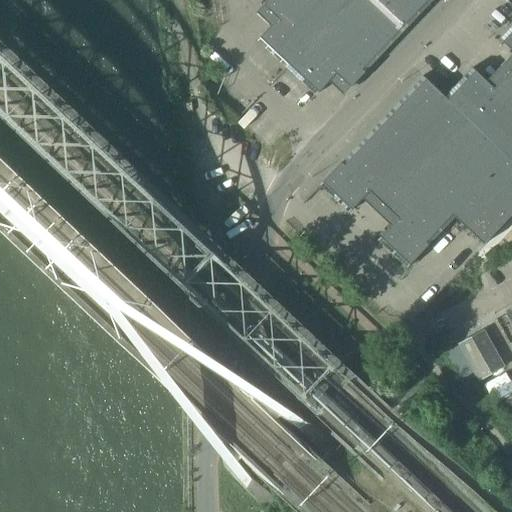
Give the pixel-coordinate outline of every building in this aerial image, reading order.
[(262,46),(286,69),(350,0),(267,0),(263,5),(277,19),(262,35),(262,36),(257,41),(262,46)] [(373,0),(350,0),(286,69),(309,91),(310,91),(315,96),(320,91),(336,75),(350,88),(405,31),(396,22),(397,22),(373,0)] [(373,0),(397,22),(411,7),(420,15),(433,0),(373,0)] [(411,7),(397,22),(396,22),(405,31),(420,15),(411,7)] [(511,52),(511,68),(507,74),(511,79),(511,25),(504,34),(504,35),(499,40),(504,44),(504,45),(511,52)] [(444,97),(466,118),(511,160),(511,161),(511,79),(507,74),(493,89),(477,73),(476,73),(472,68),(467,73),(466,73),(444,97)] [(369,192),(383,205),(466,118),(444,97),(422,76),(319,186),(343,208),(348,213),(353,208),(354,208),(369,192)] [(466,118),(383,205),(397,219),(382,235),(382,236),(377,241),(406,269),(454,218),(511,160),(466,118)] [(511,215),(511,161),(511,160),(454,218),(483,245),(511,215)] [(459,345),(478,380),(503,367),(483,332),(459,345)]
